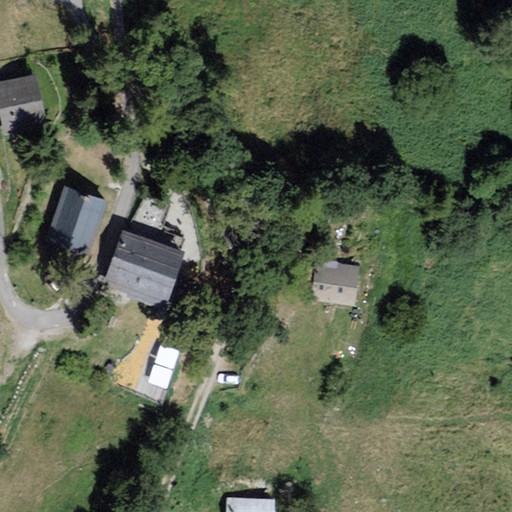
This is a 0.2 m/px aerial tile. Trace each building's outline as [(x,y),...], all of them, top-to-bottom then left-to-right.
[(34,78),(0,85),(0,100),(7,132),(44,124),(34,78)] [(102,202),(66,190),(49,239),(85,251),(102,202)] [(182,253),(125,233),(108,280),(165,300),(182,253)] [(358,268),(319,263),(314,295),(354,301),(358,268)] [(255,511),(256,503),(214,501),(213,511),(255,511)]
